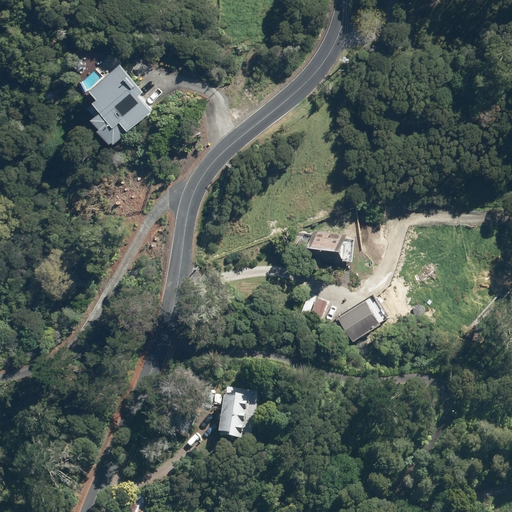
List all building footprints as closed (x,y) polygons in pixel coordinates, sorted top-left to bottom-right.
[(103,99),(111,108),(102,116),(119,137),(132,126),(135,129),(165,105),(129,62),(99,86),(107,96),(103,99)] [(355,230),(322,230),(322,242),(354,243),(355,230)] [(372,293),(344,311),(360,337),(389,319),(372,293)] [(261,439),(265,389),(233,386),(229,432),(242,433),(242,438),(261,439)] [(149,511),(156,499),(139,490),(128,511),(149,511)]
